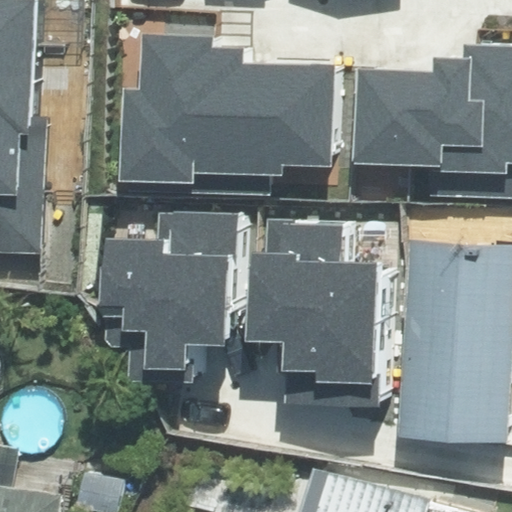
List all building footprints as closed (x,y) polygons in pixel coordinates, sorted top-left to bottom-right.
[(0,0),(0,254),(43,256),(49,117),(31,117),(36,0),(26,0),(0,0)] [(215,35),(141,33),(139,88),(123,88),(120,180),(130,181),(130,191),(271,195),(272,173),(278,174),(279,163),(330,165),(333,67),(242,65),(243,48),(214,47),(215,35)] [(434,73),(356,70),(353,162),(432,165),(431,195),(511,197),(511,46),(465,45),(465,59),(435,58),(434,73)] [(247,340),(251,214),(163,211),(162,241),(118,240),(116,305),(133,305),(133,330),(155,331),(154,367),(204,369),(205,338),(247,340)] [(394,398),(398,221),(269,218),(266,334),(284,335),(283,396),(394,398)] [(511,316),(511,246),(410,241),(398,435),(505,441),(511,316)] [(0,511),(56,511),(59,496),(12,489),(17,449),(0,446),(0,511)] [(484,511),(315,467),(302,511),(484,511)]
